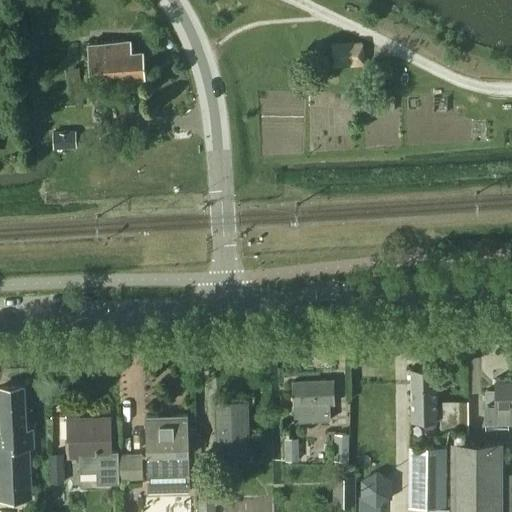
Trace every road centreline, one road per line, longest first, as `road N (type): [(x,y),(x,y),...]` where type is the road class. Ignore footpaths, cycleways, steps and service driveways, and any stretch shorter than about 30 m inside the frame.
road 1 (tertiary): [(168,0),(192,38),(211,103),(226,278),(219,310)]
road 2 (tertiary): [(219,310),(511,290)]
road 3 (tertiary): [(0,322),(219,310)]
